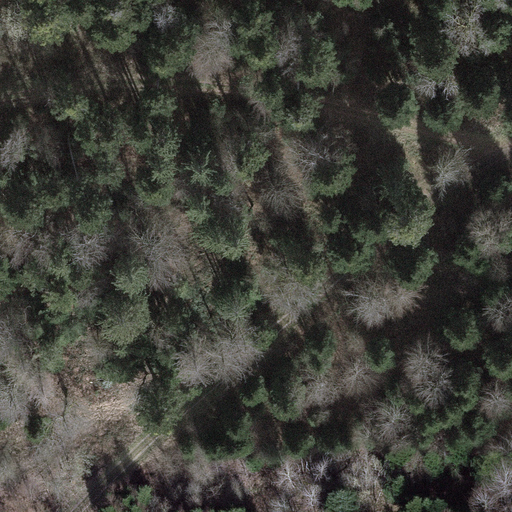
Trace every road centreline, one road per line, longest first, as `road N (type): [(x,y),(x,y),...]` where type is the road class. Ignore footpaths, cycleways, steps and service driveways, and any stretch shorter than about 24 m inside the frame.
road 1 (track): [(87,511),(277,327),(493,151),(511,150)]
road 2 (track): [(493,151),(116,41),(0,71)]
